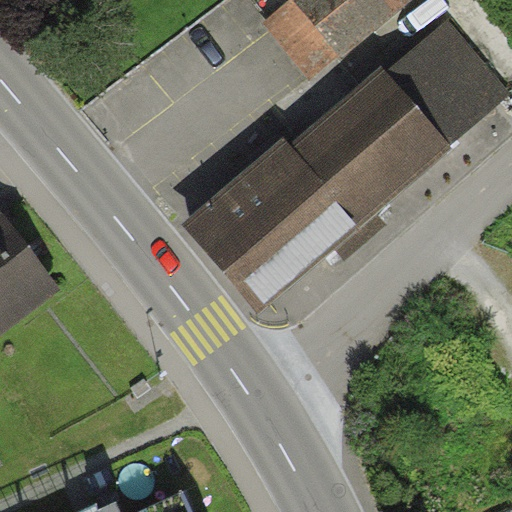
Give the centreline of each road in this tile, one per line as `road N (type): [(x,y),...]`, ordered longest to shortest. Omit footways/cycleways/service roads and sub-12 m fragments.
road 1 (primary): [(0,78),(255,401)]
road 2 (residential): [(255,401),(511,171)]
road 3 (primary): [(255,401),(317,511)]
